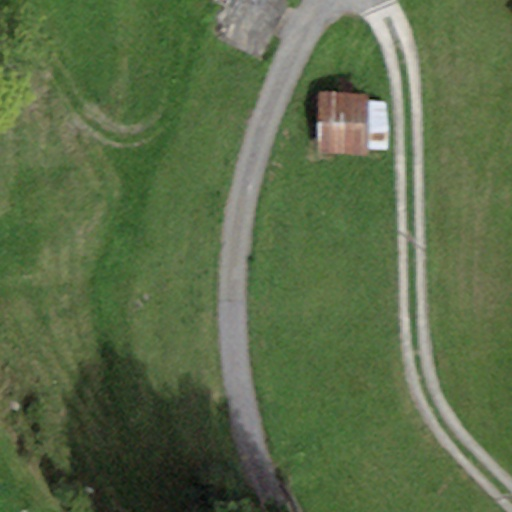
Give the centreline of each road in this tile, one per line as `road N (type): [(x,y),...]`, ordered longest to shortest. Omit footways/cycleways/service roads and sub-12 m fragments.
road 1 (residential): [(277,511),(226,394),(238,220),(285,69),(326,0)]
road 2 (track): [(511,501),(432,414),(401,15),(392,0)]
